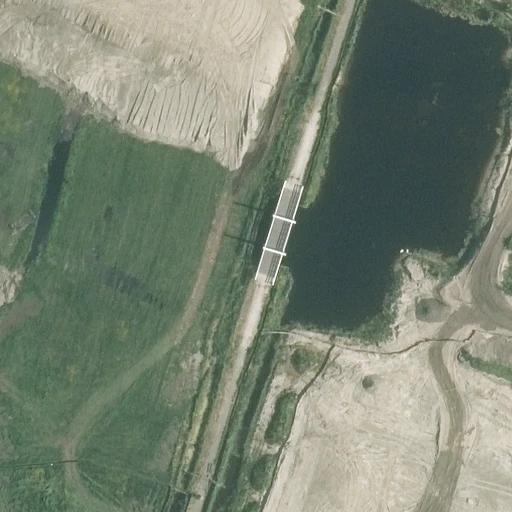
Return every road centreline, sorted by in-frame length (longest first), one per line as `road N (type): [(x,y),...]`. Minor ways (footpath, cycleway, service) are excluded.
road 1 (track): [(461,0),(466,101),(505,211),(467,312)]
road 2 (residential): [(300,511),(345,377),(511,438)]
road 3 (unclassified): [(193,511),(263,282)]
road 4 (unclassified): [(290,189),(353,0)]
